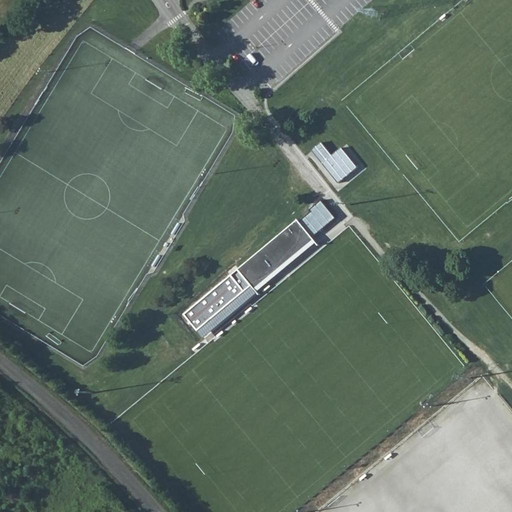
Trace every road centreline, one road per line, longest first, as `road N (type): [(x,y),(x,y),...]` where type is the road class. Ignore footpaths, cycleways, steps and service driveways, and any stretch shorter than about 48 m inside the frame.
road 1 (unclassified): [(160,0),(349,219)]
road 2 (track): [(511,388),(349,219)]
road 3 (unclassified): [(0,363),(154,511)]
